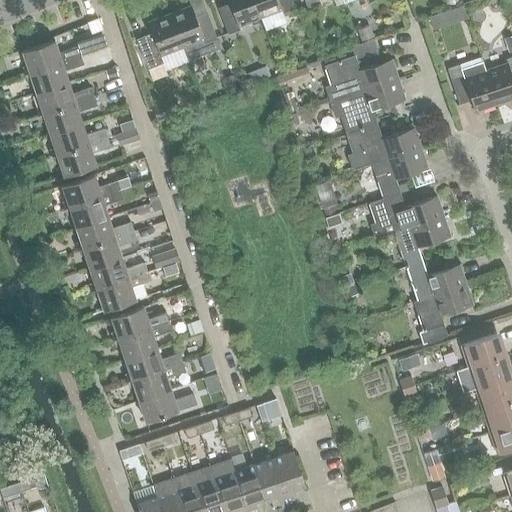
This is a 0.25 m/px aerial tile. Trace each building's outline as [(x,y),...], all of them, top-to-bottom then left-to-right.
[(237,26),(259,18),(251,0),(226,0),(228,4),(217,8),(227,35),(239,30),(237,26)] [(251,0),(259,18),(280,10),(282,14),(294,9),(290,0),(251,0)] [(190,6),(168,15),(181,48),(186,61),(219,49),(206,13),(194,17),(190,6)] [(451,10),(428,17),(432,29),(447,24),(446,23),(454,20),(451,10)] [(160,56),(181,48),(168,15),(146,23),(150,34),(135,40),(147,70),(163,64),(160,56)] [(356,31),(361,41),(372,37),(368,26),(356,31)] [(330,102),(397,80),(390,60),(358,70),(355,59),(377,51),(372,39),(350,47),(353,56),(324,65),(331,85),(325,87),(330,102)] [(28,73),(79,56),(76,47),(57,53),(53,41),(21,52),(28,73)] [(28,73),(35,94),(67,83),(63,71),(82,65),(79,56),(28,73)] [(506,64),(484,71),(496,105),(511,99),(511,57),(505,60),(506,64)] [(474,112),(496,105),(484,71),(483,71),(481,62),(460,69),(459,64),(446,69),(458,105),(470,101),(474,112)] [(306,66),(275,77),(278,87),(309,75),(306,66)] [(107,79),(117,76),(115,68),(104,71),(107,79)] [(249,73),(239,77),(243,89),(254,85),(249,73)] [(222,83),(225,93),(236,89),(233,79),(222,83)] [(347,134),(376,125),(372,110),(403,100),(397,80),(330,102),(335,117),(341,116),(347,134)] [(35,94),(42,114),(93,97),(90,88),(71,94),(67,83),(35,94)] [(282,94),(288,112),(296,109),(290,91),(282,94)] [(42,114),(49,134),(81,124),(77,112),(96,106),(93,97),(42,114)] [(157,122),(179,113),(173,98),(151,107),(157,122)] [(85,135),(81,124),(49,134),(55,155),(107,138),(104,129),(85,135)] [(353,170),(370,165),(419,148),(413,128),(381,139),(376,125),(347,134),(353,154),(348,156),(353,170)] [(134,129),(115,135),(119,146),(138,140),(134,129)] [(55,155),(63,177),(95,166),(91,153),(110,147),(107,138),(55,155)] [(302,149),(305,159),(315,156),(311,146),(302,149)] [(382,199),(399,193),(394,179),(426,168),(419,148),(370,165),(382,199)] [(97,187),(93,175),(61,186),(68,207),(119,190),(116,181),(97,187)] [(127,178),(116,181),(119,190),(130,187),(127,178)] [(75,228),(107,217),(103,206),(122,200),(119,190),(68,207),(75,228)] [(158,200),(155,192),(147,194),(149,203),(158,200)] [(377,238),(393,233),(442,217),(435,197),(404,207),(399,193),(382,199),(382,200),(370,204),(376,223),(372,224),(377,238)] [(158,200),(150,203),(152,212),(161,209),(158,200)] [(322,209),(325,217),(337,213),(334,206),(322,209)] [(340,223),(337,214),(325,218),(328,227),(340,223)] [(82,248),(133,231),(130,222),(111,228),(107,217),(75,228),(82,248)] [(404,267),(421,261),(417,247),(449,237),(442,217),(393,233),(404,267)] [(88,269),(121,258),(117,247),(136,241),(133,231),(82,248),(88,269)] [(174,248),(151,256),(155,268),(178,260),(174,248)] [(95,289),(146,272),(143,263),(124,269),(121,258),(88,269),(95,289)] [(416,301),(465,285),(458,265),(426,276),(421,261),(404,267),(416,301)] [(174,264),(162,268),(165,276),(176,272),(174,264)] [(95,289),(102,311),(135,300),(130,288),(149,282),(146,272),(95,289)] [(344,276),(339,278),(343,288),(353,283),(351,278),(344,276)] [(343,288),(341,289),(345,299),(358,294),(353,283),(343,288)] [(418,332),(421,343),(421,344),(446,336),(439,316),(471,305),(465,285),(416,301),(412,302),(422,331),(418,332)] [(146,319),(142,306),(110,317),(117,339),(168,322),(167,320),(177,317),(174,309),(146,319)] [(189,323),(192,335),(201,332),(198,320),(189,323)] [(124,359),(156,349),(152,337),(171,331),(168,322),(117,339),(124,359)] [(459,346),(467,367),(502,356),(495,334),(459,346)] [(130,380),(181,363),(178,353),(159,360),(156,349),(124,359),(130,380)] [(400,360),(403,371),(419,365),(415,354),(400,360)] [(502,356),(467,367),(455,371),(462,393),(474,389),(509,377),(502,356)] [(137,400),(169,389),(166,378),(185,372),(181,363),(130,380),(137,400)] [(402,389),(414,385),(411,376),(399,380),(402,389)] [(474,389),(481,411),(511,400),(511,385),(509,377),(474,389)] [(414,385),(402,389),(404,397),(417,393),(414,385)] [(169,389),(137,400),(144,422),(152,419),(196,405),(192,394),(173,401),(169,389)] [(276,408),(274,399),(260,404),(263,412),(276,408)] [(488,432),(511,424),(511,400),(481,411),(488,432)] [(236,421),(250,417),(247,408),(233,413),(236,421)] [(223,425),(236,421),(233,413),(220,417),(223,425)] [(171,425),(168,414),(152,419),(156,430),(171,425)] [(413,424),(416,433),(428,429),(425,420),(413,424)] [(209,422),(195,426),(198,434),(211,430),(209,422)] [(511,424),(488,432),(495,454),(511,448),(511,424)] [(185,438),(198,434),(195,426),(182,430),(185,438)] [(431,437),(428,429),(416,433),(419,441),(431,437)] [(157,439),(159,447),(172,443),(169,435),(157,439)] [(159,447),(157,439),(144,443),(146,451),(159,447)] [(118,451),(120,460),(133,455),(130,447),(118,451)] [(437,457),(435,449),(422,453),(425,461),(432,482),(444,478),(437,457)] [(292,489),(304,486),(292,452),(272,458),(285,499),(295,496),(292,489)] [(210,466),(225,511),(235,508),(236,511),(245,511),(247,511),(233,471),(235,471),(231,458),(210,466)] [(285,499),(272,458),(252,465),(264,499),(274,495),(276,502),(285,499)] [(233,471),(247,511),(256,509),(254,502),(264,499),(252,465),(235,471),(233,471)] [(190,472),(203,511),(224,511),(225,511),(210,466),(190,472)] [(500,467),(490,471),(492,476),(502,473),(500,467)] [(511,470),(502,474),(509,496),(511,494),(511,470)] [(171,479),(182,511),(203,511),(190,472),(171,479)] [(43,475),(32,479),(35,488),(40,489),(47,487),(43,475)] [(32,479),(19,483),(21,492),(35,488),(32,479)] [(152,485),(156,497),(160,511),(182,511),(171,479),(152,485)] [(8,496),(21,492),(19,483),(5,487),(8,496)] [(436,508),(448,504),(442,487),(430,491),(436,508)] [(160,511),(156,497),(136,504),(135,504),(138,511),(160,511)] [(397,511),(394,502),(368,511),(397,511)]
